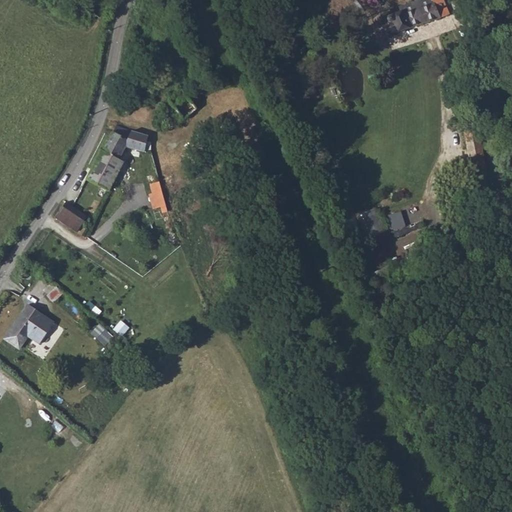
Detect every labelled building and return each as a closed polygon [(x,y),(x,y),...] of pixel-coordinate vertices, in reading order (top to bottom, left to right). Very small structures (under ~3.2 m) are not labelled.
[(381,22),(386,34),(449,12),(444,0),(416,0),(399,6),(400,12),(386,17),(387,19),(381,22)] [(168,95),(183,115),(194,107),(179,87),(168,95)] [(478,172),(479,177),(486,176),(478,126),(464,129),(472,172),(478,172)] [(92,167),(113,179),(123,161),(120,159),(127,147),(144,151),(147,143),(149,137),(116,129),(104,151),(102,150),(92,167)] [(87,178),(108,190),(113,179),(92,167),(87,178)] [(53,218),(73,231),(84,214),(64,201),(53,218)] [(369,239),(386,231),(375,207),(358,215),(369,239)] [(4,340),(18,350),(27,336),(40,345),(53,321),(28,304),(4,340)] [(115,328),(122,335),(129,327),(122,320),(115,328)] [(100,323),(91,333),(106,345),(114,335),(100,323)]
